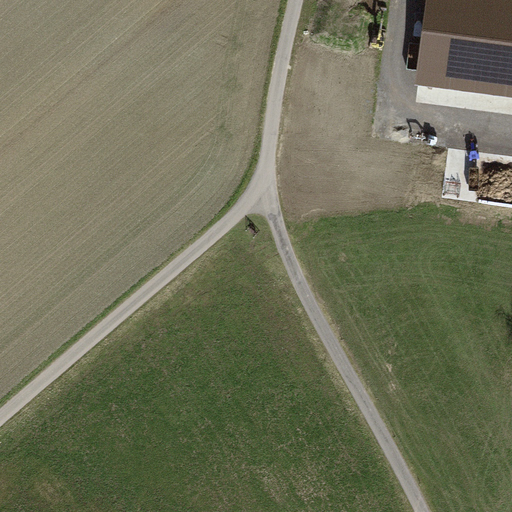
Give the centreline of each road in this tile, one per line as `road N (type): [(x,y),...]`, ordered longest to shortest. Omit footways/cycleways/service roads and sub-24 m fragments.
road 1 (track): [(265,189),(315,313),(424,511)]
road 2 (track): [(0,419),(265,189)]
road 3 (track): [(265,189),(297,0)]
